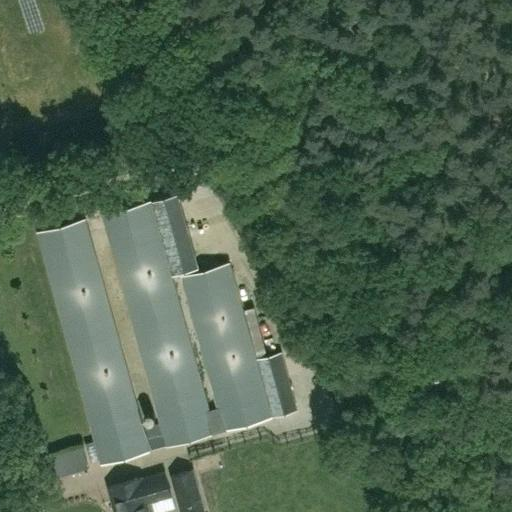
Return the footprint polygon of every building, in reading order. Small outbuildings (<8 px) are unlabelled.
[(178,193),(154,200),(174,273),(198,266),(178,193)] [(144,427),(86,218),(38,232),(98,447),(87,450),(91,462),(102,459),(103,463),(297,409),(281,351),(257,358),(230,262),(182,275),(219,407),(210,410),(151,200),(103,214),(160,422),(144,427)] [(267,353),(254,306),(244,309),(257,356),(267,353)] [(466,386),(463,351),(443,353),(446,388),(466,386)] [(205,511),(193,469),(172,475),(182,511),(205,511)] [(142,478),(142,477),(109,486),(116,511),(149,511),(147,503),(149,502),(146,491),(150,490),(153,500),(172,495),(166,472),(142,478)]
